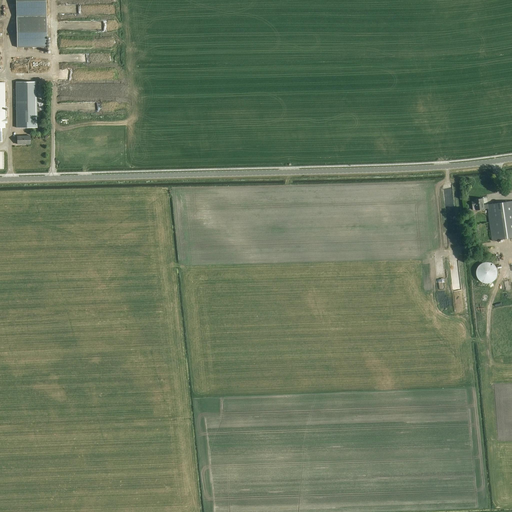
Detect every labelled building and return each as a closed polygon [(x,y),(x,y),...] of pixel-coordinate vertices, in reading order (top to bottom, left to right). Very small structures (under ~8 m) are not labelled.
[(15,0),(17,48),(47,47),(45,0),(15,0)] [(36,82),(16,82),(17,128),(37,128),(36,82)] [(49,87),(49,95),(68,95),(68,87),(49,87)] [(17,136),(17,144),(30,144),(30,136),(17,136)] [(511,201),(483,205),(482,198),(474,199),(474,201),(471,201),(472,206),(474,205),(475,210),(488,209),(492,241),(511,237),(511,201)] [(476,271),(476,273),(476,275),(476,276),(477,278),(478,279),(479,281),(481,282),(482,283),(484,283),(486,284),(487,284),(489,283),(491,283),(492,282),(494,281),(495,279),(496,278),(497,276),(497,275),(497,273),(497,271),(497,269),(496,268),(495,266),(493,265),(492,264),(490,263),(488,262),(487,262),(485,262),(483,263),(481,264),(480,265),(478,266),(477,268),(477,269),(476,271)] [(439,300),(436,292),(431,293),(433,302),(439,300)]
